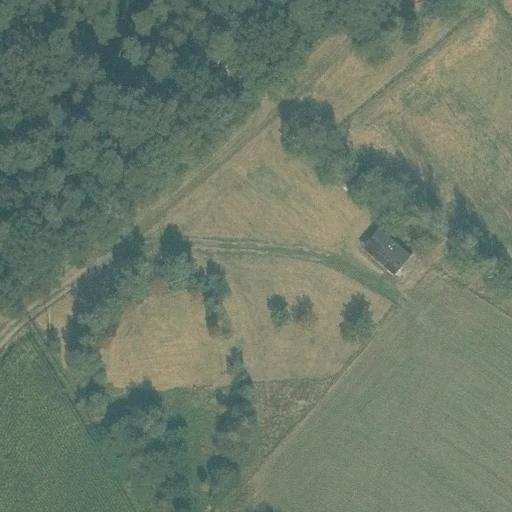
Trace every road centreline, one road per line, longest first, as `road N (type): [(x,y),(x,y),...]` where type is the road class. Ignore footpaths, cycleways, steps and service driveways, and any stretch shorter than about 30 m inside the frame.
road 1 (track): [(0,348),(28,314),(400,0)]
road 2 (track): [(369,275),(324,258),(214,246)]
